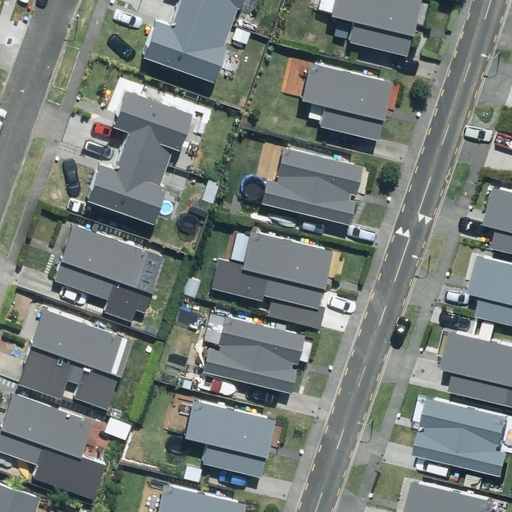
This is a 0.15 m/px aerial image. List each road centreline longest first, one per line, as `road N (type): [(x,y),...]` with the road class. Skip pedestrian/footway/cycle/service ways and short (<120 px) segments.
road 1 (residential): [(490,0),(316,511)]
road 2 (residential): [(0,165),(59,0)]
